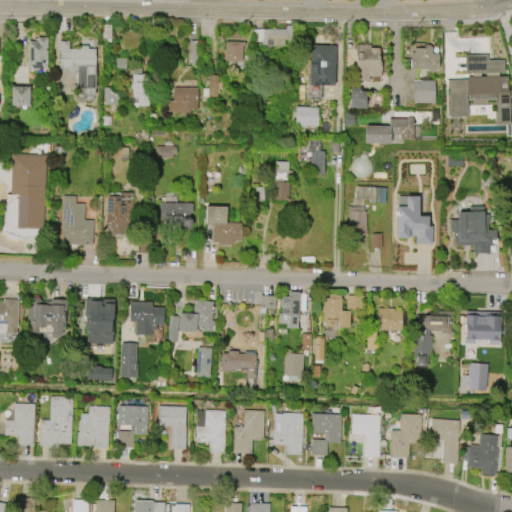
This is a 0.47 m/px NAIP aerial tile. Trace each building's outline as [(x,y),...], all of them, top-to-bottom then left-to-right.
[(102,37),(101,24),(110,24),(110,36),(109,36),(109,41),(104,41),(104,37),(102,37)] [(251,29),(284,29),(284,25),(295,25),(295,40),(293,40),(293,41),(288,41),(288,39),(284,39),(284,45),(272,45),(272,48),(265,48),(265,45),(261,45),(261,41),(254,41),(251,29)] [(47,37),(47,68),(27,68),(27,41),(36,41),(36,37),(47,37)] [(190,64),(189,40),(196,40),(197,64),(190,64)] [(224,60),(224,41),(244,42),(244,46),(242,46),(241,61),(233,61),(233,64),(229,64),(229,60),(224,60)] [(334,45),(333,86),(307,85),(308,45),(334,45)] [(355,45),(370,45),(370,47),(379,48),(378,61),(381,61),(380,76),(368,76),(368,80),(355,80),(355,78),(352,78),(352,71),(355,71),(355,45)] [(59,49),(79,49),(79,46),(87,46),(87,49),(95,49),(94,88),(93,88),(93,95),(84,95),(84,88),(76,88),(76,68),(58,68),(59,49)] [(437,68),(409,68),(410,52),(413,52),(413,48),(423,48),(423,46),(430,46),(430,53),(437,53),(437,68)] [(504,59),(504,72),(498,72),(498,76),(507,75),(507,92),(509,92),(510,125),(494,125),(494,113),(496,113),(496,100),(487,100),(487,105),(467,106),(467,116),(448,117),(448,80),(465,79),(465,76),(472,76),(472,74),(463,74),(463,55),(488,54),(488,60),(504,59)] [(115,67),(115,58),(125,58),(125,67),(115,67)] [(147,74),(147,106),(137,106),(136,99),(132,99),(132,97),(131,97),(131,89),(129,89),(129,84),(131,84),(131,74),(147,74)] [(207,75),(217,75),(216,82),(221,82),(221,89),(217,89),(216,97),(207,97),(207,95),(202,95),(202,89),(207,89),(207,84),(205,84),(205,80),(207,81),(207,75)] [(412,80),(433,80),(433,103),(412,102),(412,80)] [(28,106),(10,105),(10,86),(28,86),(28,106)] [(103,104),(103,87),(113,87),(113,93),(118,93),(118,105),(112,105),(112,104),(103,104)] [(172,87),(197,87),(197,109),(186,109),(186,111),(166,111),(166,99),(172,99),(172,87)] [(364,109),(348,108),(349,90),(350,90),(350,87),(359,88),(359,91),(365,91),(364,109)] [(294,107),(318,107),(317,126),(294,125),(294,107)] [(388,142),(364,142),(365,125),(388,125),(388,118),(406,118),(406,116),(411,116),(411,118),(412,118),(411,139),(400,138),(400,134),(388,133),(388,142)] [(323,174),(312,174),(312,165),(309,165),(309,155),(307,155),(307,144),(308,144),(308,143),(319,142),(319,151),(322,151),(323,174)] [(155,146),(175,146),(175,154),(170,154),(170,157),(155,157),(155,146)] [(43,156),(40,229),(35,229),(35,238),(23,238),(21,242),(16,240),(15,242),(5,239),(6,236),(0,233),(0,230),(3,224),(3,203),(5,203),(5,195),(9,195),(10,155),(43,156)] [(275,161),(287,162),(287,171),(291,171),(291,177),(287,177),(287,182),(288,182),(287,201),(272,200),(275,161)] [(356,186),(385,188),(384,203),(369,202),(369,198),(355,197),(356,186)] [(131,192),(131,214),(126,214),(127,221),(122,221),(122,234),(111,234),(111,229),(106,229),(105,196),(107,196),(107,193),(131,192)] [(395,195),(394,238),(408,238),(408,236),(415,236),(415,244),(431,244),(432,226),(428,226),(428,216),(418,216),(418,195),(395,195)] [(61,244),(62,196),(75,196),(74,203),(84,203),(83,220),(92,220),(92,245),(61,244)] [(160,202),(192,203),(191,214),(190,214),(190,218),(192,218),(192,224),(190,224),(190,228),(159,227),(160,202)] [(239,223),(239,241),(234,241),(234,243),(229,243),(229,245),(217,245),(217,243),(211,242),(211,224),(205,224),(205,206),(225,207),(224,222),(239,223)] [(347,207),(362,206),(363,211),(364,211),(366,234),(360,235),(360,237),(347,238),(346,212),(347,211),(347,207)] [(471,245),(453,246),(452,232),(449,232),(449,220),(455,220),(455,212),(468,211),(468,206),(482,206),(483,230),(495,230),(495,240),(490,240),(490,247),(488,247),(488,254),(471,254),(471,245)] [(371,248),(370,234),(380,233),(380,248),(371,248)] [(277,323),(277,313),(280,313),(280,306),(277,306),(277,299),(280,299),(280,296),(286,296),(286,291),(298,292),(296,328),(285,328),(285,323),(277,323)] [(321,323),(322,298),(329,298),(329,293),(337,293),(337,298),(340,298),(339,310),(345,310),(345,295),(361,296),(360,313),(348,313),(347,328),(338,327),(338,322),(332,322),(332,327),(322,327),(322,323),(321,323)] [(275,296),(274,308),(259,308),(260,295),(275,296)] [(64,300),(63,324),(61,324),(61,335),(58,338),(54,338),(51,335),(50,331),(37,331),(37,332),(30,332),(30,330),(28,330),(30,300),(33,297),(37,297),(39,300),(39,302),(50,303),(50,300),(64,300)] [(0,302),(2,302),(2,299),(17,300),(16,328),(15,328),(15,334),(0,333),(0,302)] [(112,344),(84,343),(85,299),(113,299),(112,344)] [(195,300),(212,302),(210,320),(214,320),(214,331),(211,331),(211,332),(204,331),(203,335),(194,334),(194,332),(177,331),(178,313),(194,314),(195,300)] [(128,321),(128,301),(151,302),(151,307),(163,307),(162,324),(156,324),(155,330),(151,330),(151,335),(134,335),(134,321),(128,321)] [(377,308),(393,308),(393,311),(401,311),(401,313),(405,314),(404,327),(396,327),(396,330),(376,329),(377,308)] [(421,310),(450,311),(450,333),(431,333),(431,355),(425,355),(425,367),(412,367),(412,335),(419,335),(419,327),(414,327),(415,317),(421,317),(421,310)] [(463,343),(464,311),(498,311),(498,344),(463,343)] [(177,316),(176,341),(166,341),(168,315),(177,316)] [(375,332),(374,350),(365,349),(366,331),(375,332)] [(299,349),(300,333),(309,334),(308,350),(299,349)] [(311,359),(311,338),(313,338),(313,336),(320,337),(320,338),(322,338),(322,359),(311,359)] [(136,343),(119,343),(119,378),(135,378),(136,343)] [(209,348),(208,377),(194,377),(195,347),(209,348)] [(244,371),(221,370),(221,366),(219,366),(219,360),(221,360),(221,353),(227,353),(227,350),(237,351),(237,353),(255,354),(254,388),(244,388),(244,371)] [(302,354),(301,376),(283,375),(284,353),(302,354)] [(468,390),(469,363),(486,364),(484,391),(468,390)] [(85,379),(110,380),(111,368),(86,368),(85,379)] [(38,446),(39,420),(48,420),(49,396),(71,397),(70,444),(51,444),(51,447),(38,446)] [(33,404),(32,445),(16,445),(17,435),(3,435),(4,419),(12,420),(13,403),(33,404)] [(117,405),(146,406),(145,435),(132,434),(132,447),(116,446),(117,431),(129,432),(130,425),(116,425),(117,405)] [(108,407),(106,447),(91,447),(91,445),(88,444),(88,446),(75,446),(76,432),(77,432),(78,422),(79,422),(79,413),(87,413),(88,406),(108,407)] [(185,406),(184,448),(169,448),(169,427),(156,426),(157,406),(185,406)] [(224,410),(224,452),(208,452),(208,442),(195,442),(195,426),(203,426),(203,410),(224,410)] [(263,410),(262,439),(251,439),(250,453),(232,452),(233,426),(242,426),(243,410),(263,410)] [(271,444),(272,431),(273,431),(274,414),(282,414),(282,412),(302,413),(301,455),(285,454),(285,445),(271,444)] [(311,432),(311,413),(340,414),(339,443),(326,442),(326,455),(310,455),(310,439),(323,439),(323,433),(311,432)] [(378,414),(378,456),(363,456),(363,434),(350,434),(350,414),(378,414)] [(389,457),(390,430),(399,430),(399,414),(420,415),(419,443),(408,443),(407,457),(389,457)] [(430,419),(458,420),(456,462),(440,461),(441,439),(429,439),(430,419)] [(481,467),(467,466),(468,458),(462,458),(463,445),(468,446),(468,444),(477,445),(478,433),(500,436),(499,446),(498,446),(497,451),(496,451),(494,475),(480,473),(481,467)] [(511,474),(503,474),(505,446),(511,446),(511,474)] [(19,511),(19,497),(35,498),(34,511),(35,511),(36,511),(47,511),(46,511),(19,511)] [(72,511),(72,500),(88,500),(87,511),(72,511)] [(95,511),(96,500),(114,500),(114,511),(95,511)] [(164,502),(163,511),(134,511),(149,511),(149,502),(164,502)] [(250,511),(251,502),(270,503),(269,511),(250,511)] [(0,511),(0,503),(10,505),(8,511),(0,511)] [(241,503),(240,511),(225,511),(226,503),(241,503)]
